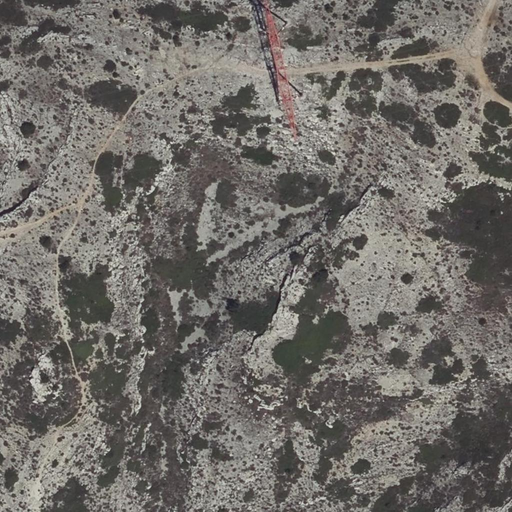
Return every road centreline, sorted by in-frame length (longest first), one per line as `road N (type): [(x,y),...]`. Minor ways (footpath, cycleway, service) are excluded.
road 1 (track): [(474,49),(402,66),(260,68)]
road 2 (track): [(494,0),(474,49),(477,68),(483,86),(511,104)]
